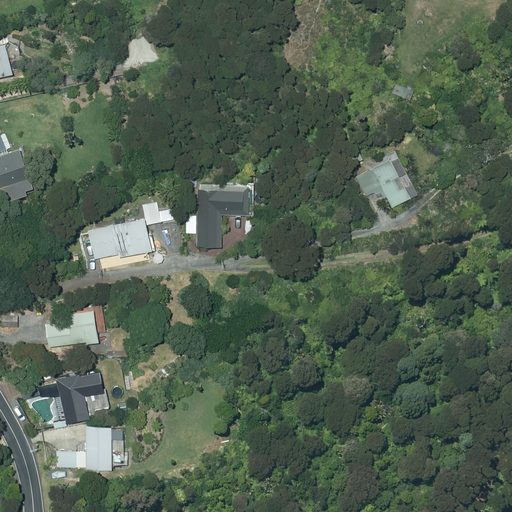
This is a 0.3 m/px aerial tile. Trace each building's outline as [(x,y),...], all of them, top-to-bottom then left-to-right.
[(0,42),(0,74),(19,70),(13,40),(0,42)] [(12,148),(5,131),(0,133),(0,171),(2,171),(14,198),(50,183),(44,168),(39,170),(28,142),(12,148)] [(390,195),(395,206),(417,195),(398,155),(359,175),(369,195),(378,190),(382,198),(390,195)] [(227,244),(228,211),(256,211),(256,181),(203,181),(202,213),(191,213),(191,231),(201,231),(200,244),(227,244)] [(94,226),(100,256),(122,252),(124,255),(159,247),(152,213),(94,226)] [(106,339),(101,305),(71,310),(72,317),(51,319),(55,343),(91,338),(92,341),(106,339)] [(61,375),(71,422),(97,415),(92,392),(112,387),(107,367),(93,370),(91,358),(67,363),(69,373),(61,375)] [(40,393),(36,380),(20,385),(24,399),(40,393)] [(78,467),(118,467),(118,422),(90,423),(90,450),(79,450),(78,467)]
